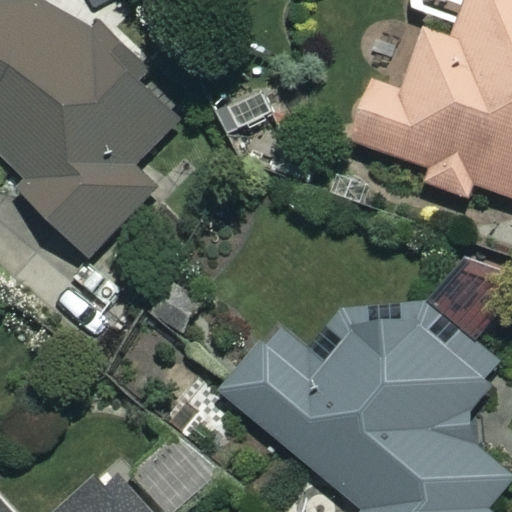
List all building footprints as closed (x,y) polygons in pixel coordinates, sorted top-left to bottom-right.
[(0,0),(0,159),(41,191),(31,201),(100,261),(206,116),(143,73),(162,45),(95,0),(0,0)] [(511,0),(416,0),(412,12),(465,30),(460,45),(428,34),(409,89),(379,79),(356,143),(432,170),(427,184),(475,201),(480,187),(511,197),(511,0)] [(457,252),(439,295),(484,314),(502,272),(457,252)] [(439,295),(427,285),(377,345),(354,326),(325,361),(285,328),(231,394),(368,508),(364,511),(493,511),(511,489),(511,467),(465,428),(511,371),(511,370),(484,348),(491,339),(439,295)] [(179,432),(136,472),(172,511),(184,511),(221,478),(179,432)] [(61,511),(1,511),(0,510),(0,511),(151,511),(111,467),(61,511)]
